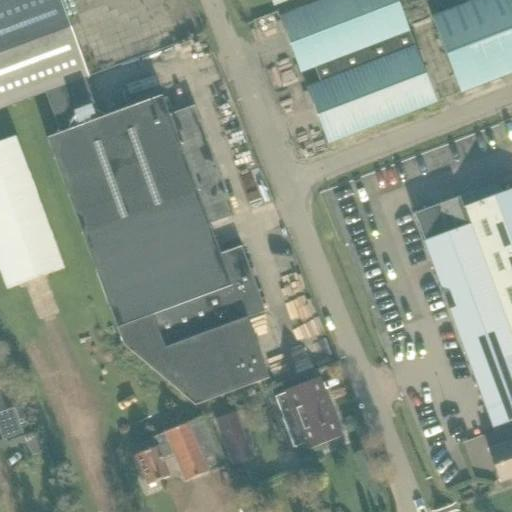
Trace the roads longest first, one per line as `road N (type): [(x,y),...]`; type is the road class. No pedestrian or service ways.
road 1 (unclassified): [(414,511),(285,185)]
road 2 (unclassified): [(285,185),(511,96)]
road 3 (unclassified): [(285,185),(212,0)]
